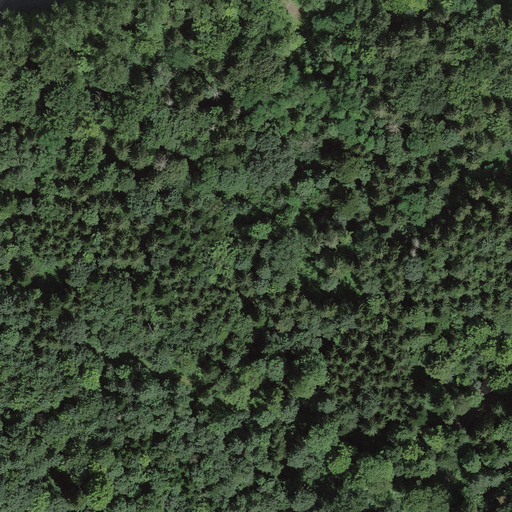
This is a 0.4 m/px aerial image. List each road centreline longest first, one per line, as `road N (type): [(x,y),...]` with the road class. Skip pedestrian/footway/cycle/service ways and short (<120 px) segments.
road 1 (track): [(511,120),(460,136),(368,121),(307,125),(171,170),(90,155),(38,156),(56,136),(182,63),(287,28),(286,9),(271,0)]
road 2 (track): [(0,350),(69,343),(290,425),(357,441),(438,424),(511,390)]
road 3 (track): [(259,0),(0,53)]
